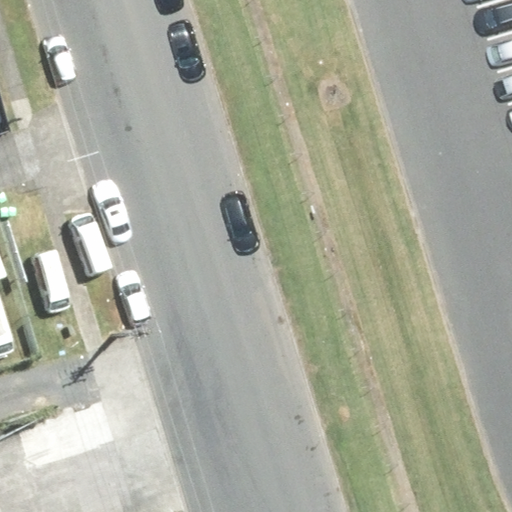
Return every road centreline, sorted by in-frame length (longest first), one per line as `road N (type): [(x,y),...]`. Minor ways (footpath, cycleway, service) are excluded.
road 1 (unclassified): [(101,0),(255,511)]
road 2 (unknown): [(0,375),(194,308)]
